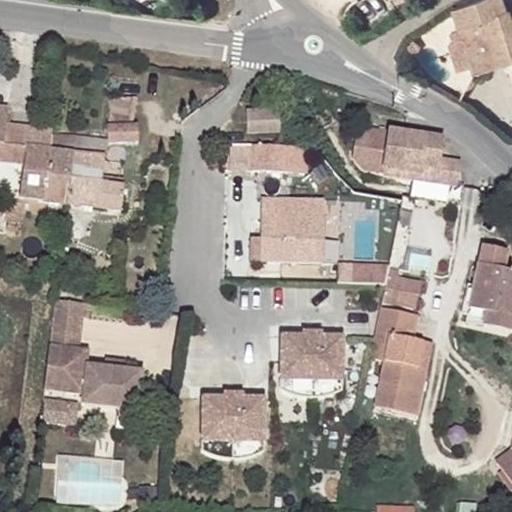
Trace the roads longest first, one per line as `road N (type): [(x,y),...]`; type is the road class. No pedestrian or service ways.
road 1 (residential): [(271,43),(196,140),(193,293),(215,319),(329,321)]
road 2 (unclassified): [(0,13),(271,43)]
road 3 (unknown): [(448,353),(433,436),(437,459),(470,472),(490,453),(497,412),(480,382)]
road 4 (unclassified): [(367,73),(430,107),(511,175)]
